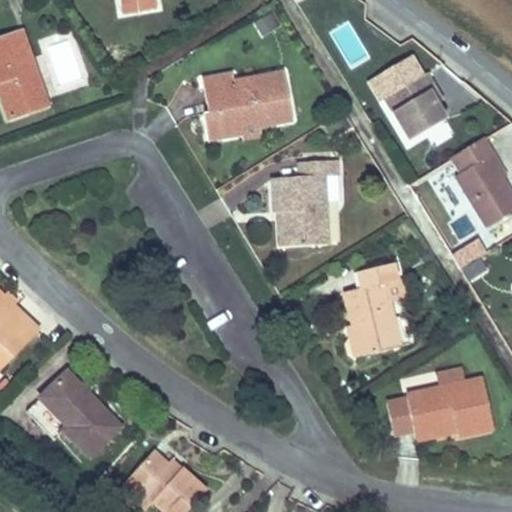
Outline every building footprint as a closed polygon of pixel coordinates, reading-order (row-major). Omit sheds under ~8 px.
[(22,28),(0,35),(0,87),(10,116),(37,106),(21,60),(33,56),(22,28)] [(33,56),(21,60),(37,106),(49,102),(33,56)] [(293,119),(282,66),(233,76),(232,68),(201,74),(207,106),(202,107),(208,137),(244,129),(246,138),(261,135),(259,125),(293,119)] [(443,103),(426,74),(384,99),(409,141),(446,119),(438,106),(443,103)] [(452,174),(485,225),(511,207),(511,193),(499,173),(503,171),(481,135),(450,154),(460,169),(452,174)] [(330,241),(327,174),(340,174),(339,158),(297,160),(298,173),(270,174),(271,208),(275,208),(277,244),(330,241)] [(476,258),(459,270),(468,283),(486,271),(476,258)] [(359,351),(400,343),(386,280),(399,277),(395,259),(355,268),(358,286),(346,288),(353,323),(359,351)] [(0,362),(36,325),(0,290),(0,362)] [(351,353),(359,351),(353,323),(344,325),(351,353)] [(406,389),(407,393),(386,397),(393,434),(414,430),(416,438),(458,430),(459,435),(494,428),(483,374),(465,377),(462,365),(435,370),(438,383),(406,389)] [(120,423),(67,370),(42,394),(69,422),(64,428),(89,454),(120,423)] [(69,422),(42,394),(27,408),(55,436),(64,428),(69,422)] [(186,511),(209,485),(173,456),(170,459),(153,445),(127,477),(153,498),(169,511),(186,511)] [(153,498),(127,477),(121,485),(147,506),(153,498)]
